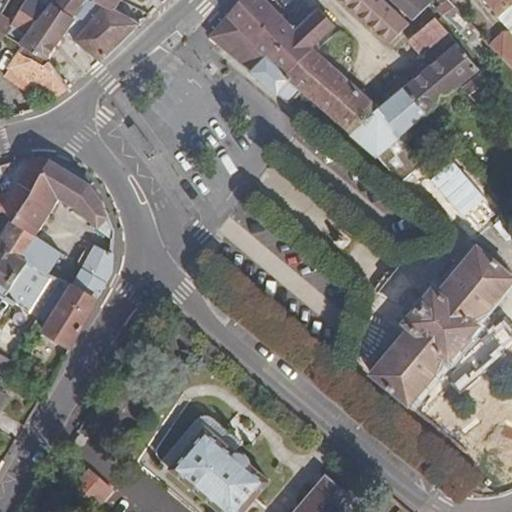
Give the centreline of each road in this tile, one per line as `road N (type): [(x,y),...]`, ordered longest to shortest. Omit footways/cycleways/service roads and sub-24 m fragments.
road 1 (tertiary): [(139,265),(434,511)]
road 2 (tertiary): [(0,504),(139,265)]
road 3 (tertiary): [(199,0),(60,122)]
road 4 (tertiary): [(60,122),(122,191),(139,265)]
